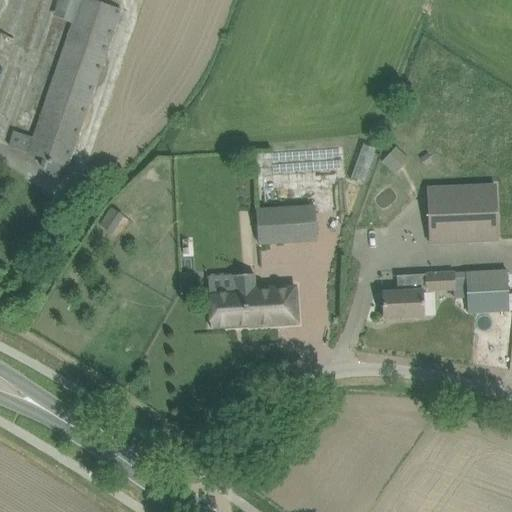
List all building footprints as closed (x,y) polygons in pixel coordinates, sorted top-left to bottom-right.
[(14,133),(9,147),(10,147),(10,146),(29,153),(28,153),(44,158),(40,168),(64,176),(67,166),(121,10),(90,0),(80,0),(73,23),(73,24),(33,138),(14,133)] [(381,162),(395,176),(410,161),(395,147),(381,162)] [(426,187),(428,241),(495,239),(494,185),(426,187)] [(258,245),(317,241),(314,207),(256,211),(258,245)] [(508,294),(508,291),(507,270),(454,273),(426,275),(397,277),(398,292),(383,293),(384,319),(424,317),(423,291),(427,291),(454,290),(455,299),(468,298),(468,314),(509,311),(508,294)] [(298,323),(296,286),(255,289),(254,274),(234,275),(235,291),(209,292),(211,329),(298,323)]
